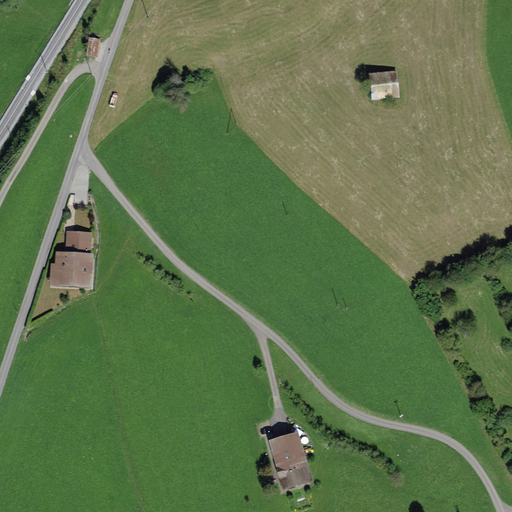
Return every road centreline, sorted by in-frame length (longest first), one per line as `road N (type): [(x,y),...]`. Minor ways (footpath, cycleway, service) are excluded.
road 1 (unclassified): [(501,511),(474,462),(445,438),(353,412),(257,321),(167,255),(78,150)]
road 2 (unclassified): [(78,150),(0,382)]
road 3 (unclassified): [(133,0),(78,150)]
